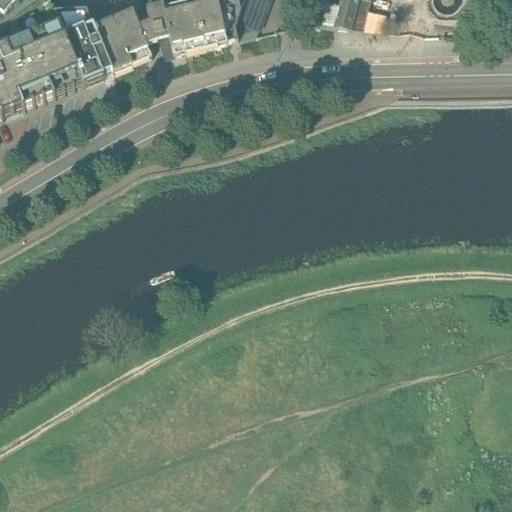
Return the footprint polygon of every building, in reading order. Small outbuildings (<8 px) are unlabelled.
[(0,0),(0,14),(4,18),(18,0),(0,0)] [(18,0),(4,18),(0,14),(0,122),(0,123),(1,125),(4,124),(3,122),(22,114),(23,116),(25,115),(25,113),(43,105),(43,107),(46,106),(45,104),(53,101),(54,103),(56,102),(55,100),(63,97),(63,99),(66,98),(65,96),(72,93),(73,95),(76,94),(75,92),(82,89),(83,90),(85,90),(60,29),(54,14),(48,0),(18,0)] [(133,16),(95,32),(100,43),(113,76),(114,77),(115,77),(144,65),(152,62),(150,57),(147,50),(152,48),(157,46),(160,53),(171,50),(174,60),(175,60),(184,58),(185,57),(190,56),(199,54),(213,51),(222,49),(227,48),(232,46),(238,45),(236,34),(235,32),(241,14),(240,10),(242,9),(246,0),(214,0),(184,7),(164,12),(163,10),(147,13),(148,19),(150,27),(145,29),(139,31),(138,27),(136,24),(133,16)] [(350,34),(359,1),(358,0),(342,0),(340,8),(328,5),(321,30),(350,34)] [(378,0),(375,9),(398,18),(404,0),(378,0)] [(359,1),(350,34),(364,35),(370,4),(359,1)] [(95,32),(86,13),(54,14),(60,29),(65,42),(85,90),(104,82),(103,80),(113,76),(100,43),(95,32)]
